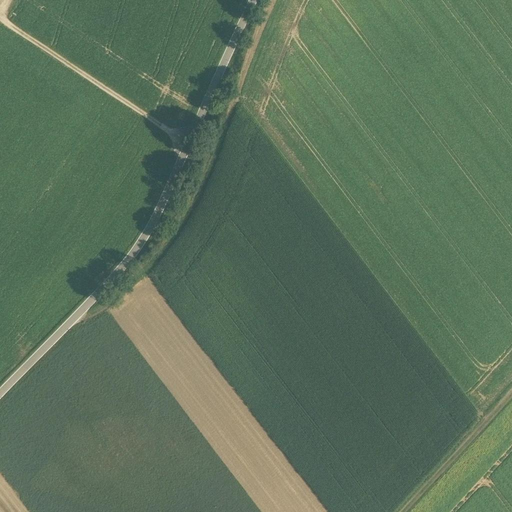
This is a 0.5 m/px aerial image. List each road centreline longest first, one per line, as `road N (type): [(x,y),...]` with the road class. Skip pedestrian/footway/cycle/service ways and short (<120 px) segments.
road 1 (unclassified): [(0,393),(151,227),(252,0)]
road 2 (track): [(0,17),(145,115)]
road 3 (track): [(402,511),(511,395)]
